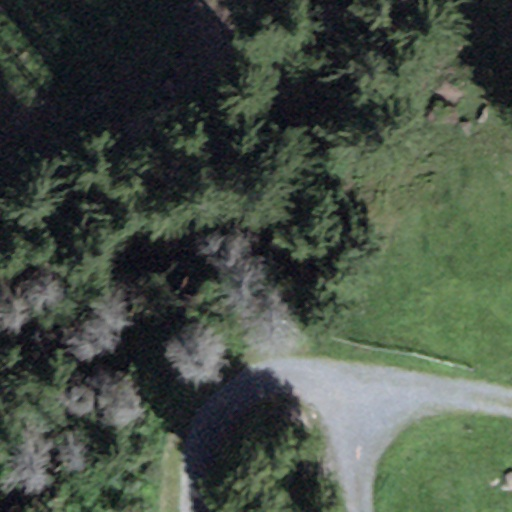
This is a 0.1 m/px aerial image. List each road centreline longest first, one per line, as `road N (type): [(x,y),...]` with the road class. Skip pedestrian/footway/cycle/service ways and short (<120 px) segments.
road 1 (track): [(201,511),(211,393),(250,372),(293,366),(348,392)]
road 2 (track): [(348,392),(440,389),(511,401)]
road 3 (track): [(365,511),(348,392)]
